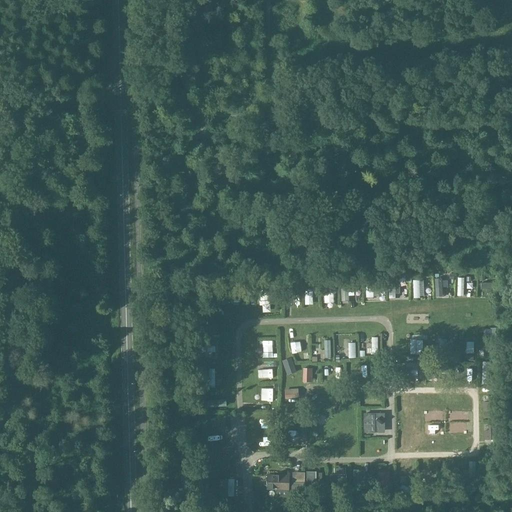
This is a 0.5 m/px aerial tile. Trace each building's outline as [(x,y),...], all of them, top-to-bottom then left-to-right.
[(339,303),(354,303),(355,291),(339,291),(339,303)] [(280,347),(288,346),(287,334),(278,335),(280,347)] [(262,353),(262,347),(265,347),(265,340),(255,340),(254,353),(262,353)] [(410,351),(415,350),(414,342),(404,343),(405,357),(411,356),(410,351)] [(248,406),(257,406),(257,401),(265,401),(265,391),(249,391),(248,406)] [(363,433),(374,433),(384,433),(384,413),(363,414),(363,433)] [(203,485),(197,485),(197,497),(220,497),(219,473),(203,473),(203,485)] [(288,489),(289,475),(266,475),(266,489),(288,489)]
